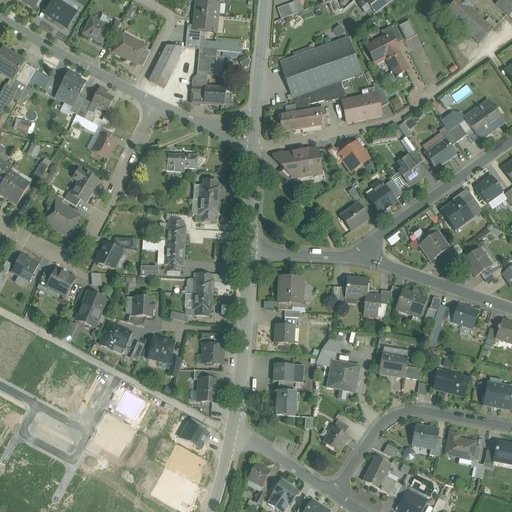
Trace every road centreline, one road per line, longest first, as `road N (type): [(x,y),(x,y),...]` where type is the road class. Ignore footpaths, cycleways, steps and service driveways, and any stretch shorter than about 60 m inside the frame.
road 1 (residential): [(158,103),(112,200),(72,253),(0,222)]
road 2 (residential): [(255,146),(390,124),(467,73)]
road 3 (residential): [(511,426),(401,410),(372,430),(333,493)]
road 4 (residential): [(353,256),(511,139)]
road 5 (tertiary): [(253,253),(231,434)]
road 6 (residential): [(511,308),(353,256)]
road 7 (residential): [(136,91),(0,18)]
